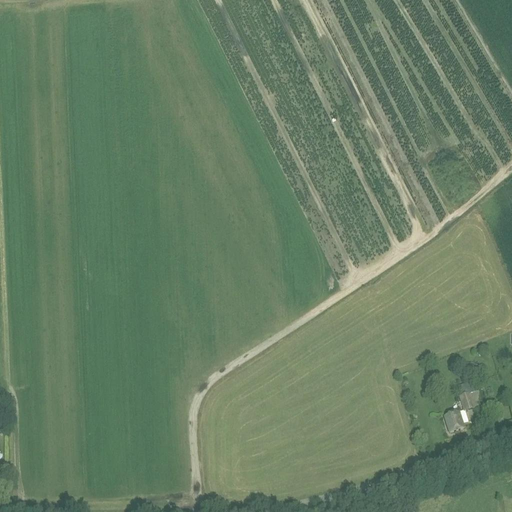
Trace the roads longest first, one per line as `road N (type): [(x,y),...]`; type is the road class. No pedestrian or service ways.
road 1 (track): [(200,511),(197,420),(215,380),(412,251),(511,170)]
road 2 (unclassified): [(246,511),(365,486),(511,430)]
